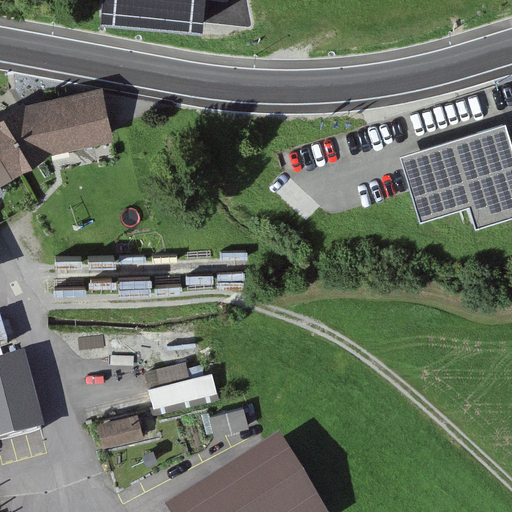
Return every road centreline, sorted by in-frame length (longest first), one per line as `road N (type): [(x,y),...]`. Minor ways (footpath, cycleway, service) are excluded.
road 1 (track): [(25,298),(212,294),(337,335),(511,486)]
road 2 (secondary): [(0,42),(230,85),(295,88),(396,77),(511,47)]
road 3 (residential): [(0,251),(107,511)]
